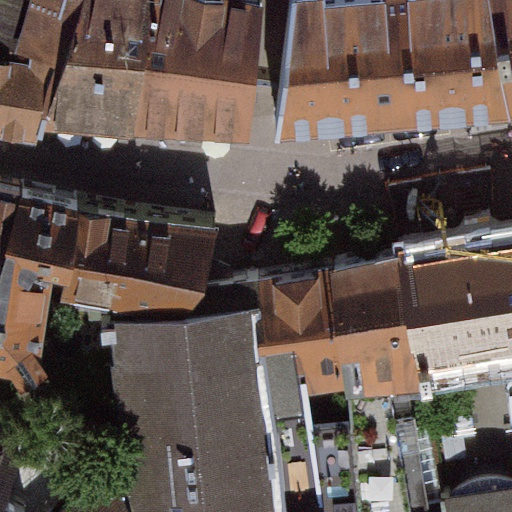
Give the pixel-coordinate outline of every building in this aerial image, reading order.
[(0,0),(0,120),(45,129),(48,108),(83,0),(0,0)] [(83,0),(48,108),(133,114),(157,0),(83,0)] [(157,0),(133,114),(248,120),(263,0),(157,0)] [(292,0),(274,118),(509,100),(497,0),(292,0)] [(511,0),(497,0),(509,100),(511,99),(511,0)] [(0,257),(29,172),(0,166),(0,257)] [(85,182),(29,172),(0,257),(0,349),(34,358),(50,247),(70,251),(85,182)] [(222,206),(85,182),(70,251),(67,277),(117,286),(186,297),(196,279),(204,261),(222,206)] [(511,337),(511,224),(464,234),(483,342),(511,337)] [(483,342),(464,234),(402,244),(418,344),(419,353),(421,352),(424,366),(436,363),(433,350),(483,342)] [(418,344),(402,244),(336,258),(348,357),(418,344)] [(348,357),(336,258),(262,269),(272,381),(308,376),(330,372),(344,504),(362,502),(352,397),(348,357)] [(287,511),(272,381),(262,269),(196,279),(186,297),(117,286),(135,476),(130,481),(135,511),(287,511)] [(363,511),(362,502),(344,504),(326,508),(308,376),(272,381),(287,511),(363,511)] [(409,511),(404,466),(393,466),(386,392),(352,397),(362,502),(363,511),(409,511)] [(0,511),(0,493),(22,427),(0,420),(0,511)] [(97,453),(22,427),(0,493),(51,510),(97,453)] [(135,511),(130,481),(111,462),(65,511),(135,511)] [(511,511),(511,479),(500,481),(505,511),(511,511)] [(447,511),(505,511),(500,481),(444,488),(447,511)]
